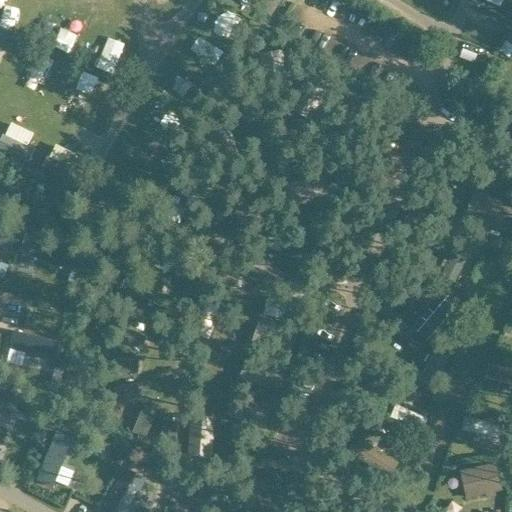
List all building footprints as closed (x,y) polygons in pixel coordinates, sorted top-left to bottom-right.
[(108,70),(113,52),(94,47),(89,65),(108,70)] [(0,143),(0,148),(21,158),(33,132),(10,121),(0,143)] [(33,162),(39,150),(27,145),(22,158),(33,162)] [(73,165),(76,152),(54,147),(52,161),(73,165)] [(509,231),(511,220),(511,203),(491,197),(492,194),(473,188),(464,218),(509,231)] [(403,312),(400,321),(411,324),(413,316),(403,312)] [(398,322),(392,330),(407,342),(414,333),(398,322)] [(253,327),(253,351),(295,352),(296,328),(253,327)] [(436,389),(455,359),(435,347),(417,377),(436,389)] [(496,462),(460,471),(467,499),(485,495),(486,499),(495,496),(494,492),(502,490),(496,462)]
